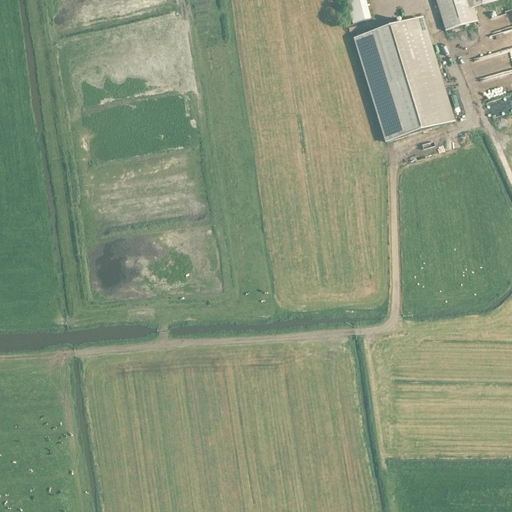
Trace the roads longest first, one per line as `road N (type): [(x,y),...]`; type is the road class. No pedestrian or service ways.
road 1 (track): [(364,331),(61,351)]
road 2 (track): [(479,120),(394,157),(395,328)]
road 3 (track): [(395,328),(364,331),(389,511)]
road 4 (track): [(61,351),(82,511)]
road 5 (track): [(479,120),(421,0)]
road 6 (track): [(511,302),(472,325),(395,328)]
